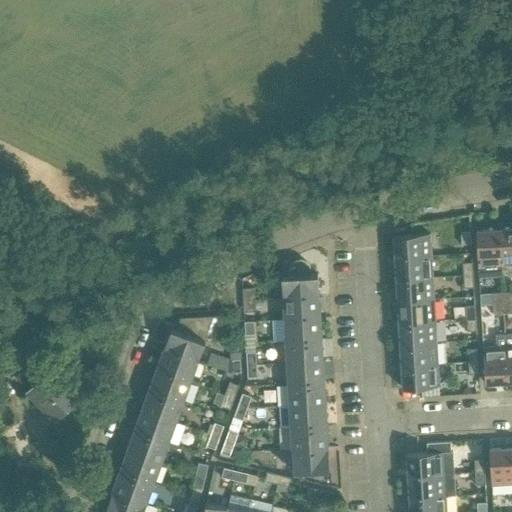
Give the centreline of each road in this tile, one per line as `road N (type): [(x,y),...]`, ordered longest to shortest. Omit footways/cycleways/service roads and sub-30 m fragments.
road 1 (residential): [(77,511),(155,303),(183,278),(363,212)]
road 2 (residential): [(374,425),(363,212)]
road 3 (residential): [(363,212),(511,180)]
road 4 (residential): [(374,425),(511,416)]
